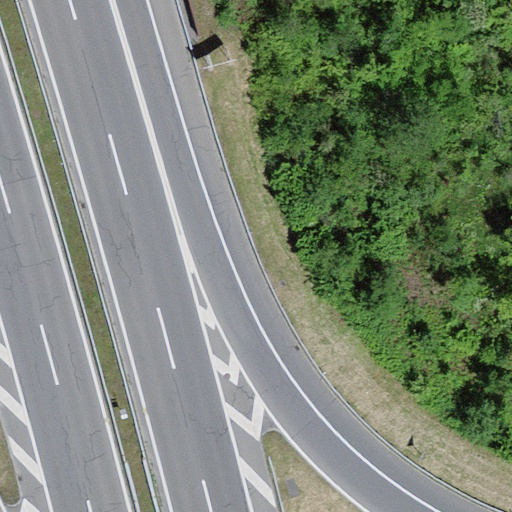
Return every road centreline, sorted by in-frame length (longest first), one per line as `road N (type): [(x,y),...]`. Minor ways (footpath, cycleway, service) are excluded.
road 1 (motorway): [(395,511),(314,440),(271,381),(217,272),(133,0)]
road 2 (motorway): [(212,511),(67,0)]
road 3 (motorway): [(0,161),(97,511)]
